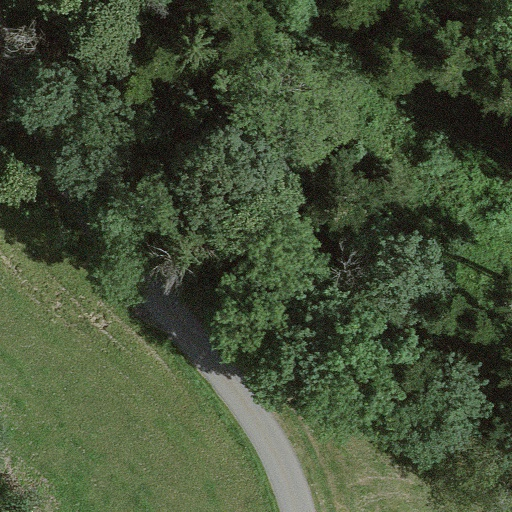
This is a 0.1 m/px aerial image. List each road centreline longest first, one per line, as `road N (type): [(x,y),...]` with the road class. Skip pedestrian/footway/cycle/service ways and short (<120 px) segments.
road 1 (unclassified): [(0,40),(66,180),(278,428),(310,511)]
road 2 (track): [(157,290),(111,288),(80,272),(0,192)]
